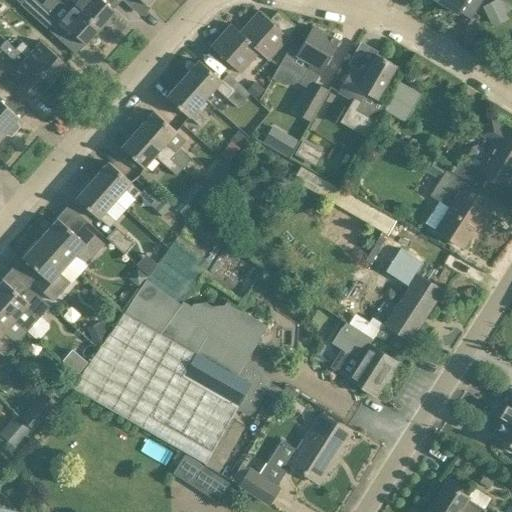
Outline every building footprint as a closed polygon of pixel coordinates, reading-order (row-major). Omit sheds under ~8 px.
[(60,21),(58,20),(35,0),(24,0),(20,5),(49,30),(58,38),(67,28),(60,21)] [(85,44),(99,28),(100,27),(69,0),(59,0),(58,2),(69,11),(60,21),(67,28),(85,44)] [(69,0),(100,27),(115,11),(102,0),(69,0)] [(440,0),(440,2),(458,14),(466,0),(440,0)] [(493,0),(482,6),(492,27),(508,19),(505,13),(511,8),(511,5),(502,0),(493,0)] [(270,21),(268,19),(259,11),(240,32),(239,33),(260,51),(259,52),(268,60),(288,37),(287,36),(295,27),(278,12),(270,21)] [(240,73),(258,53),(259,52),(260,51),(239,33),(240,32),(231,24),(210,47),(240,73)] [(291,43),(280,63),(304,76),(306,72),(316,78),(338,41),(313,26),(300,48),(291,43)] [(37,97),(51,81),(52,81),(15,48),(6,40),(0,47),(0,48),(17,64),(9,73),(37,97)] [(15,48),(52,81),(67,64),(40,41),(31,51),(20,41),(15,48)] [(338,91),(359,104),(356,110),(375,121),(385,104),(377,99),(396,65),(376,54),(365,72),(353,65),(338,91)] [(228,73),(222,80),(199,60),(182,78),(206,99),(216,88),(237,107),(250,92),(228,73)] [(0,84),(10,94),(17,86),(0,70),(0,84)] [(198,109),(206,99),(182,78),(166,97),(200,123),(206,116),(198,109)] [(398,117),(414,89),(398,80),(388,98),(390,100),(385,109),(398,117)] [(328,91),(312,81),(293,111),(310,121),(328,91)] [(249,90),(256,96),(263,89),(256,82),(249,90)] [(0,134),(2,137),(3,135),(5,134),(11,136),(20,127),(17,120),(19,117),(3,102),(10,94),(0,84),(0,134)] [(154,111),(137,129),(182,169),(183,167),(188,161),(192,157),(179,146),(175,151),(165,143),(176,131),(154,111)] [(490,119),(489,120),(480,134),(492,141),(477,166),(461,156),(451,172),(479,189),(488,176),(507,187),(511,179),(511,129),(505,125),(504,127),(490,119)] [(156,156),(165,164),(177,174),(182,169),(137,129),(121,147),(145,169),(156,156)] [(230,139),(239,147),(247,138),(238,130),(230,139)] [(283,137),(276,150),(288,157),(295,144),(283,137)] [(302,158),(311,144),(303,140),(295,154),(302,158)] [(131,181),(108,162),(92,180),(115,201),(126,188),(127,189),(135,197),(140,192),(130,183),(131,181)] [(434,229),(439,231),(462,247),(476,225),(481,229),(491,213),(466,197),(472,187),(446,170),(430,195),(448,207),(434,229)] [(115,201),(92,180),(76,198),(109,225),(114,219),(105,212),(115,201)] [(189,219),(198,207),(185,196),(175,207),(189,219)] [(171,205),(163,198),(154,208),(162,215),(171,205)] [(58,218),(41,237),(69,262),(76,254),(87,263),(104,243),(84,225),(76,234),(58,218)] [(133,243),(115,227),(105,238),(123,254),(133,243)] [(60,273),(69,262),(41,237),(23,258),(12,270),(30,286),(33,283),(53,301),(70,281),(60,273)] [(148,277),(137,267),(130,275),(130,280),(140,288),(145,280),(148,277)] [(3,280),(0,282),(0,306),(28,330),(49,305),(29,287),(30,286),(12,270),(3,280)] [(442,290),(419,275),(385,325),(393,330),(405,338),(409,340),(442,290)] [(204,463),(236,408),(245,413),(253,412),(265,392),(278,399),(283,390),(270,382),(272,378),(263,372),(263,368),(247,359),(267,325),(226,301),(223,305),(212,307),(205,302),(192,304),(190,306),(182,301),(180,304),(145,280),(140,288),(123,312),(122,312),(71,387),(204,463)] [(0,349),(5,355),(28,330),(0,306),(0,349)] [(355,313),(348,323),(373,339),(375,335),(381,339),(386,338),(387,339),(393,330),(385,325),(372,316),(369,322),(355,313)] [(103,333),(99,324),(88,329),(92,338),(103,333)] [(340,349),(331,364),(329,367),(358,385),(374,395),(396,361),(342,324),(330,343),(340,349)] [(405,338),(393,330),(387,339),(386,340),(399,348),(405,338)] [(63,360),(78,373),(87,362),(72,349),(63,360)] [(34,428),(56,402),(43,391),(21,417),(34,428)] [(511,403),(492,435),(503,441),(502,445),(504,448),(509,452),(511,451),(511,403)] [(350,432),(324,416),(319,412),(296,448),(281,439),(259,473),(249,466),(248,468),(241,464),(232,479),(238,483),(238,484),(269,503),(279,488),(276,486),(290,464),(318,482),(350,432)] [(11,419),(28,434),(32,429),(15,415),(11,419)] [(191,485),(203,466),(184,454),(172,473),(191,485)] [(468,497),(446,483),(428,511),(430,511),(484,511),(486,509),(467,498),(468,497)]
